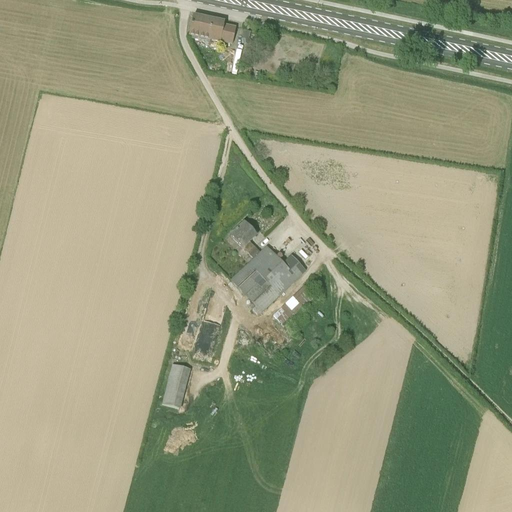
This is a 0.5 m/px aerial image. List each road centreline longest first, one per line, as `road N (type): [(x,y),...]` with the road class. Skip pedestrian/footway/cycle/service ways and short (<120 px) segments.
road 1 (unclassified): [(331,256),(251,160),(187,51),(188,0)]
road 2 (primary): [(511,60),(227,0)]
